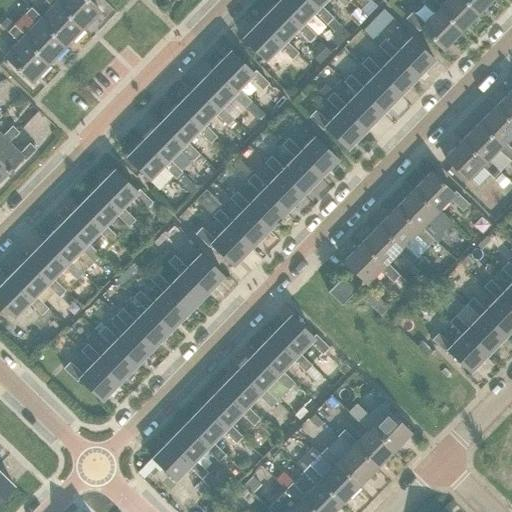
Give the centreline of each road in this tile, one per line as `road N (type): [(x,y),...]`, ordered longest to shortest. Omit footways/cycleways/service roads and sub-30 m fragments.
road 1 (residential): [(93,458),(511,30)]
road 2 (residential): [(0,233),(82,147),(98,114),(229,0)]
road 3 (residential): [(93,458),(0,369)]
